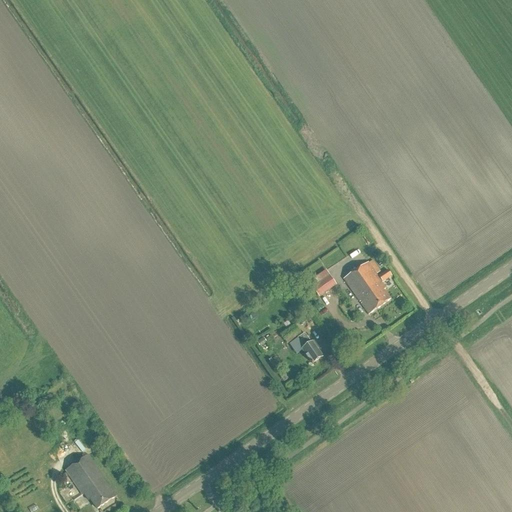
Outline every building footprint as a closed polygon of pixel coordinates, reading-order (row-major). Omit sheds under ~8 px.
[(384,291),(386,290),(382,284),(392,277),(388,271),(378,277),(368,263),(344,280),(369,316),(390,301),(384,291)] [(309,282),(315,290),(318,288),(324,296),(338,286),(326,270),(309,282)] [(295,326),(281,336),(287,344),(301,335),(295,326)] [(317,350),(319,349),(314,342),(311,344),(305,334),(298,339),(304,348),(302,350),(312,365),(323,358),(317,350)] [(264,339),(257,344),(260,348),(267,343),(264,339)] [(90,500),(97,510),(116,497),(88,456),(66,471),(83,496),(84,495),(88,501),(90,500)]
